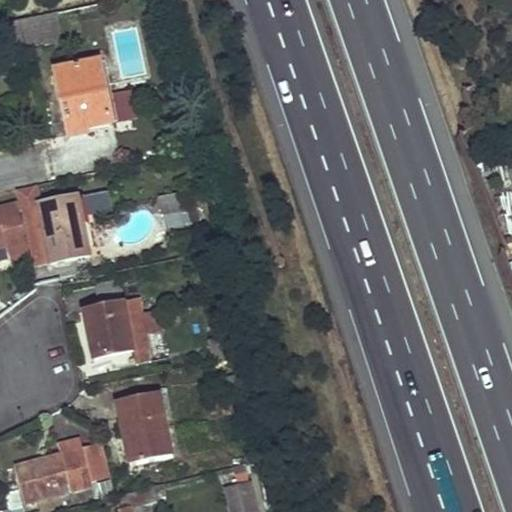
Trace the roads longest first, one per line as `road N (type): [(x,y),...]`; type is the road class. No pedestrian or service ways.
road 1 (motorway): [(269,0),(447,511)]
road 2 (motorway): [(511,449),(352,0)]
